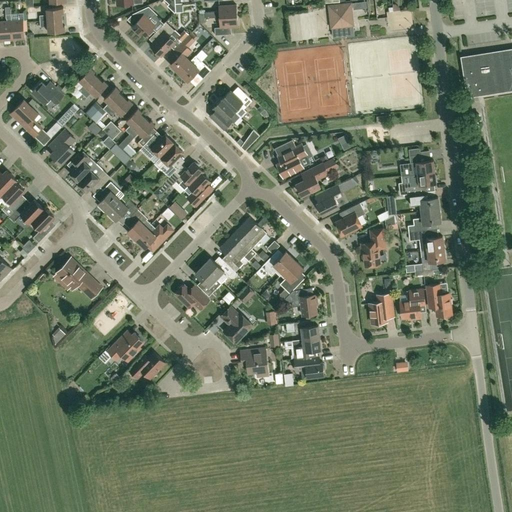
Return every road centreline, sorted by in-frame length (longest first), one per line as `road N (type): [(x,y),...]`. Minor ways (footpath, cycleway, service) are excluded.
road 1 (unclassified): [(433,0),(474,333)]
road 2 (residential): [(250,188),(275,200),(327,253),(346,348)]
road 3 (unclassified): [(498,511),(474,333)]
road 4 (residential): [(196,349),(169,387),(226,384),(226,355),(214,343),(200,344)]
road 5 (residential): [(143,299),(250,188)]
road 6 (residential): [(90,0),(102,39),(182,113)]
road 7 (residential): [(255,0),(254,34),(182,113)]
road 8 (residential): [(0,130),(74,205),(81,229)]
road 9 (residential): [(346,348),(474,333)]
